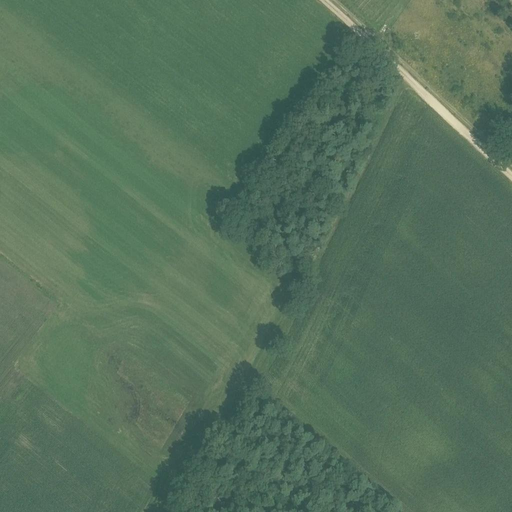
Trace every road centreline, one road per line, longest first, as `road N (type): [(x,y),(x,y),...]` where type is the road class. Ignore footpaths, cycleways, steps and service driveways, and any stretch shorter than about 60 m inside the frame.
road 1 (track): [(406,70),(188,511)]
road 2 (track): [(323,0),(511,174)]
